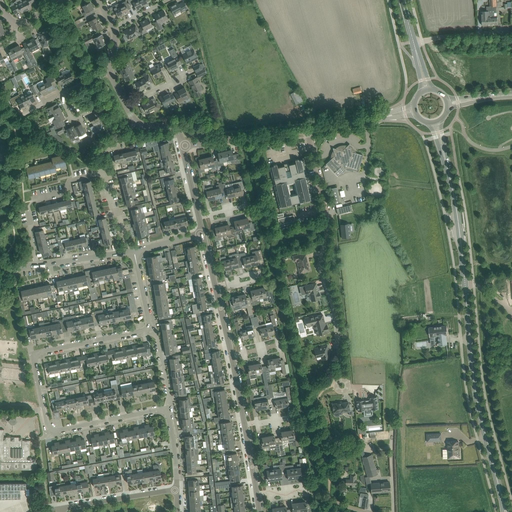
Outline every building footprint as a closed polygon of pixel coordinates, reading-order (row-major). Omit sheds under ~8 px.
[(26,11),(22,2),(21,0),(18,0),(11,6),(15,14),(16,14),(15,13),(20,11),(21,13),(26,11)] [(24,0),(22,2),(26,11),(32,8),(30,4),(36,1),(34,0),(24,0)] [(138,8),(142,6),(138,0),(127,0),(130,6),(133,4),(137,10),(140,9),(139,9),(138,8)] [(128,3),(127,3),(126,1),(118,5),(124,15),(129,12),(128,10),(131,9),(128,4),(128,3)] [(82,6),(85,12),(83,13),(85,17),(94,12),(92,13),(91,10),(94,9),(90,2),(82,6)] [(176,3),(169,7),(174,14),(181,10),(182,11),(187,9),(184,2),(183,2),(179,5),(177,2),(176,3)] [(118,4),(109,8),(110,11),(111,12),(111,13),(115,11),(118,18),(124,15),(118,5),(118,4)] [(487,11),(481,11),(482,17),(482,26),(489,25),(488,21),(490,21),(490,17),(489,10),(492,10),(492,7),(490,7),(490,6),(486,7),(487,11)] [(490,21),(488,21),(489,25),(495,25),(498,25),(497,17),(495,17),(493,17),(493,13),(497,13),(496,8),(496,7),(492,7),(492,10),(489,10),(490,17),(490,21)] [(162,31),(161,29),(162,28),(159,23),(168,18),(164,11),(154,15),(157,21),(154,22),(159,32),(162,31)] [(96,30),(98,30),(102,27),(99,21),(97,22),(97,21),(96,18),(89,22),(93,30),(95,28),(96,30)] [(152,26),(151,23),(148,18),(140,23),(142,27),(139,28),(142,34),(147,32),(145,30),(152,26)] [(126,42),(129,40),(128,40),(129,39),(132,37),(133,38),(140,34),(136,26),(132,28),(131,27),(124,31),(125,34),(124,34),(124,38),(126,42)] [(53,38),(50,33),(48,28),(39,33),(42,41),(39,42),(42,47),(42,48),(48,45),(46,41),(53,38)] [(93,39),(96,43),(98,48),(106,43),(102,34),(93,39)] [(37,44),(35,40),(34,39),(30,41),(28,42),(23,44),(26,49),(27,52),(30,50),(31,52),(39,48),(42,47),(39,42),(37,44)] [(166,47),(163,43),(160,44),(156,46),(158,51),(166,47)] [(22,56),(21,53),(23,52),(19,45),(13,48),(18,58),(22,56)] [(198,58),(193,48),(192,46),(188,48),(188,47),(184,49),(185,52),(182,54),(186,62),(190,60),(191,61),(190,61),(191,62),(195,60),(198,58)] [(10,50),(7,51),(11,58),(10,58),(12,61),(18,58),(13,48),(13,47),(9,49),(10,50)] [(181,64),(177,56),(173,49),(169,51),(173,59),(167,63),(165,64),(167,69),(169,67),(171,71),(179,67),(178,65),(181,64)] [(129,66),(130,66),(128,63),(121,66),(123,69),(121,70),(126,81),(131,78),(133,81),(135,80),(133,77),(134,77),(129,66)] [(150,69),(148,71),(149,73),(152,71),(153,73),(155,78),(163,74),(162,71),(165,70),(162,65),(161,63),(158,64),(154,67),(152,64),(149,65),(150,68),(150,69)] [(202,69),(202,68),(204,67),(203,63),(200,65),(199,64),(193,67),(195,72),(202,69)] [(70,72),(69,70),(67,70),(61,72),(62,74),(60,75),(56,77),(57,80),(60,84),(63,83),(64,84),(66,83),(74,79),(71,75),(70,72)] [(152,82),(149,78),(148,75),(144,78),(144,79),(135,83),(139,91),(143,89),(143,88),(145,87),(145,88),(150,86),(148,84),(152,82)] [(56,84),(54,79),(52,76),(45,79),(47,83),(44,84),(48,91),(54,88),(52,85),(56,84)] [(189,82),(194,92),(194,93),(196,98),(201,95),(199,91),(202,89),(196,78),(189,82)] [(42,94),(48,91),(44,84),(39,87),(37,83),(33,85),(37,93),(41,91),(42,94)] [(175,94),(177,99),(179,103),(189,97),(184,87),(184,88),(181,89),(177,91),(179,94),(175,95),(175,94)] [(13,102),(11,103),(13,107),(18,105),(18,104),(19,104),(21,108),(28,104),(23,94),(21,90),(18,92),(19,94),(11,98),(13,102)] [(23,94),(28,104),(36,101),(31,93),(30,91),(29,90),(26,92),(23,94)] [(301,102),(303,101),(298,91),(296,91),(291,94),(294,100),(296,105),(301,102)] [(159,97),(161,101),(163,105),(172,101),(172,102),(176,101),(173,95),(170,97),(168,94),(163,96),(163,95),(159,97)] [(146,113),(147,113),(155,109),(156,110),(156,111),(160,109),(157,103),(154,104),(152,101),(143,105),(143,106),(140,108),(143,115),(146,113)] [(47,109),(46,109),(49,115),(50,114),(53,113),(55,116),(62,113),(59,107),(55,109),(54,106),(47,109)] [(101,125),(104,123),(98,112),(95,114),(95,115),(89,118),(88,118),(90,121),(90,123),(92,122),(94,126),(98,125),(100,123),(101,125)] [(53,127),(50,129),(51,131),(55,130),(60,127),(59,124),(64,122),(62,119),(63,119),(65,118),(62,113),(55,116),(56,119),(52,121),(54,126),(53,126),(53,127)] [(73,126),(79,137),(86,133),(81,124),(74,128),(73,126)] [(55,130),(57,134),(65,130),(63,126),(55,130)] [(80,139),(78,137),(79,137),(73,126),(66,130),(67,132),(65,133),(67,137),(69,136),(71,138),(72,141),(75,140),(77,140),(80,139)] [(92,142),(96,140),(92,133),(88,135),(92,142)] [(152,142),(147,142),(148,145),(148,144),(148,145),(151,147),(153,146),(153,147),(156,146),(157,151),(168,148),(168,146),(169,145),(168,142),(166,143),(165,143),(164,141),(152,142)] [(338,177),(341,173),(346,168),(357,171),(358,172),(362,160),(363,155),(351,151),(349,144),(346,147),(344,148),(343,146),(339,147),(340,149),(338,149),(333,148),(334,156),(326,164),(338,177)] [(133,151),(130,152),(132,159),(138,158),(138,161),(141,160),(138,148),(133,149),(133,151)] [(157,151),(158,157),(171,154),(170,151),(169,151),(168,148),(157,151)] [(224,152),(227,161),(230,160),(231,163),(235,162),(237,162),(235,154),(236,156),(233,156),(231,150),(224,152)] [(223,161),(227,161),(224,152),(218,153),(219,160),(216,160),(217,162),(218,167),(222,166),(224,165),(223,161)] [(60,167),(66,165),(63,155),(58,157),(60,167)] [(55,168),(60,167),(58,157),(52,158),(53,161),(55,168)] [(212,157),(206,158),(208,167),(211,166),(212,170),(218,168),(218,167),(217,162),(214,163),(212,157)] [(209,171),(208,167),(206,158),(199,160),(200,166),(198,167),(196,161),(199,173),(204,172),(205,172),(209,171)] [(307,177),(305,177),(304,171),(305,171),(305,172),(306,172),(302,158),(302,159),(299,160),(298,159),(295,160),(296,163),(289,165),(289,167),(289,168),(285,169),(285,168),(284,166),(278,168),(277,164),(273,165),(274,166),(270,167),(270,166),(269,166),(270,171),(272,180),(274,179),(275,184),(273,184),(279,210),(292,207),(292,208),(296,207),(292,207),(292,204),(299,202),(300,205),(300,206),(297,206),(297,207),(301,206),(300,205),(308,203),(312,202),(313,204),(307,176),(306,176),(307,177)] [(171,162),(171,160),(163,161),(161,162),(160,162),(161,168),(165,167),(174,165),(173,162),(171,162)] [(55,168),(53,161),(48,163),(50,173),(56,171),(55,168)] [(173,168),(174,168),(174,165),(165,167),(165,170),(166,172),(159,174),(160,177),(170,175),(171,174),(176,173),(175,170),(174,171),(173,168)] [(29,178),(35,177),(32,167),(27,168),(29,178)] [(133,181),(132,175),(131,172),(124,174),(123,174),(118,175),(119,178),(120,181),(120,184),(133,181)] [(173,182),(175,181),(173,175),(168,177),(167,177),(162,178),(162,181),(165,181),(165,182),(166,186),(174,185),(173,182)] [(84,190),(92,188),(90,181),(88,182),(88,180),(79,182),(81,190),(84,190)] [(122,187),(123,189),(134,187),(133,184),(134,183),(133,181),(120,184),(121,187),(122,187)] [(242,181),(232,184),(235,196),(242,194),(240,188),(243,187),(242,182),(242,181)] [(217,189),(213,190),(215,199),(222,197),(220,191),(223,190),(222,186),(222,184),(219,185),(216,185),(217,189)] [(232,184),(222,186),(223,190),(224,192),(227,191),(228,198),(235,196),(232,184)] [(207,187),(202,189),(204,195),(207,194),(208,200),(215,199),(213,190),(212,186),(208,187),(207,187)] [(122,192),(123,195),(135,192),(134,187),(123,189),(124,192),(122,192)] [(340,203),(336,187),(331,188),(335,205),(340,203)] [(84,190),(86,196),(93,194),(92,188),(84,190)] [(135,196),(136,194),(136,192),(135,192),(123,195),(124,198),(125,198),(126,200),(133,198),(136,198),(135,196)] [(86,196),(87,202),(95,201),(93,194),(86,196)] [(64,201),(66,208),(72,207),(73,208),(76,207),(74,201),(71,202),(71,199),(64,201)] [(64,201),(58,203),(60,210),(61,213),(67,211),(66,208),(64,201)] [(87,202),(89,209),(96,207),(95,201),(87,202)] [(51,204),(53,211),(60,210),(58,203),(51,204)] [(47,213),(53,211),(51,204),(45,206),(47,213)] [(131,216),(144,213),(143,208),(142,208),(142,204),(129,207),(130,210),(131,210),(132,213),(130,213),(131,216)] [(40,215),(45,213),(47,213),(45,206),(39,207),(40,215)] [(100,213),(98,213),(96,207),(89,209),(90,215),(93,214),(94,216),(94,218),(100,216),(100,213)] [(145,218),(145,215),(144,213),(131,216),(132,219),(133,218),(134,221),(145,218)] [(294,215),(278,219),(279,225),(295,221),(294,215)] [(100,225),(107,223),(106,218),(101,219),(100,216),(94,218),(95,220),(98,220),(100,225)] [(177,228),(175,219),(174,217),(169,218),(169,221),(171,228),(174,227),(174,229),(177,228)] [(133,224),(134,227),(147,224),(145,218),(134,221),(134,224),(133,224)] [(247,218),(241,220),(243,229),(244,232),(254,230),(252,224),(252,223),(249,224),(249,222),(247,218)] [(239,230),(243,229),(241,220),(234,221),(236,228),(233,228),(235,238),(236,237),(237,237),(236,234),(240,233),(239,230)] [(161,223),(162,227),(163,232),(169,230),(168,229),(171,228),(169,221),(161,223)] [(101,229),(101,232),(109,231),(107,223),(100,225),(100,226),(95,227),(96,230),(101,229)] [(349,223),(340,224),(341,238),(350,237),(349,223)] [(148,229),(147,224),(134,227),(134,230),(136,229),(136,232),(144,230),(148,229)] [(233,238),(235,238),(233,228),(232,228),(233,230),(230,231),(229,225),(222,226),(224,235),(227,234),(228,238),(232,237),(233,238)] [(224,235),(222,226),(215,228),(216,234),(213,235),(215,241),(221,240),(220,236),(224,235)] [(42,227),(40,227),(35,229),(36,232),(35,232),(36,237),(44,235),(43,230),(42,230),(42,227)] [(137,235),(135,235),(136,238),(145,236),(146,236),(149,235),(148,229),(144,230),(136,232),(137,235)] [(109,231),(101,232),(103,239),(110,237),(109,231)] [(85,237),(80,238),(82,246),(87,245),(87,244),(90,243),(89,239),(89,237),(88,237),(87,238),(86,238),(85,237)] [(99,240),(100,241),(101,246),(112,243),(110,237),(103,239),(99,240)] [(62,240),(60,240),(61,241),(61,243),(63,249),(66,248),(66,250),(72,249),(70,241),(63,242),(62,240)] [(51,251),(50,248),(49,245),(39,248),(40,253),(42,253),(43,257),(52,255),(51,251)] [(184,248),(185,253),(185,255),(188,255),(194,253),(194,250),(195,249),(195,250),(196,250),(195,246),(184,248)] [(239,253),(238,252),(238,250),(236,250),(237,253),(232,255),(233,258),(230,259),(232,268),(238,267),(237,262),(240,261),(241,264),(241,263),(238,253),(239,253)] [(253,256),(249,257),(252,265),(258,264),(257,259),(260,258),(260,259),(258,250),(252,252),(253,256)] [(240,252),(238,252),(239,253),(238,253),(241,263),(244,262),(245,267),(252,265),(249,257),(246,257),(245,253),(240,254),(240,252)] [(194,253),(188,255),(189,261),(196,260),(195,259),(195,256),(196,256),(197,256),(196,253),(194,253)] [(302,273),(305,272),(309,271),(306,254),(301,255),(301,254),(293,256),(294,260),(297,259),(299,266),(298,267),(299,271),(302,273)] [(225,256),(222,257),(220,257),(219,258),(221,267),(221,265),(224,265),(225,270),(232,268),(230,259),(226,260),(225,256)] [(198,262),(197,259),(195,259),(196,260),(189,261),(185,261),(186,267),(188,267),(190,267),(197,266),(197,265),(196,262),(198,262)] [(199,268),(198,265),(197,265),(197,266),(190,267),(188,267),(189,274),(185,274),(186,277),(195,275),(195,272),(198,272),(198,271),(197,268),(199,268)] [(88,276),(86,277),(86,275),(81,276),(83,286),(88,285),(88,287),(91,286),(88,276)] [(202,277),(196,278),(195,275),(186,277),(186,280),(191,279),(192,286),(202,284),(201,283),(201,280),(202,280),(203,280),(202,277)] [(166,288),(165,283),(165,281),(163,281),(163,283),(162,283),(159,284),(154,284),(154,288),(153,289),(153,290),(166,288)] [(193,292),(196,291),(203,290),(202,286),(204,286),(203,283),(201,283),(202,284),(192,286),(193,292)] [(319,293),(318,293),(316,283),(311,284),(300,287),(301,291),(301,294),(306,293),(307,295),(309,294),(309,295),(311,301),(313,300),(314,301),(315,301),(316,301),(317,301),(318,300),(317,299),(319,299),(320,299),(319,297),(320,297),(319,293)] [(50,284),(45,285),(47,295),(52,294),(53,298),(56,298),(56,296),(54,285),(51,286),(50,284)] [(264,288),(257,289),(259,298),(263,297),(264,301),(270,300),(270,299),(269,296),(268,291),(268,292),(265,293),(264,288)] [(249,295),(248,295),(251,305),(257,304),(256,299),(259,298),(257,289),(250,291),(252,296),(249,297),(249,295)] [(21,292),(18,293),(20,304),(21,310),(25,309),(23,303),(24,303),(25,300),(28,300),(26,290),(21,291),(21,292)] [(245,294),(238,296),(241,305),(241,309),(245,308),(247,307),(248,311),(252,310),(251,305),(248,295),(249,299),(246,299),(245,294)] [(206,296),(204,296),(197,297),(198,304),(205,302),(204,299),(206,299),(206,296)] [(230,302),(229,302),(232,311),(236,310),(238,309),(237,306),(241,305),(238,296),(232,297),(233,302),(230,303),(230,302)] [(123,302),(123,304),(126,321),(128,320),(128,319),(131,318),(132,318),(138,317),(137,311),(131,312),(130,309),(130,308),(126,309),(126,307),(126,305),(124,306),(123,302)] [(207,302),(205,302),(198,304),(192,305),(193,314),(196,313),(196,314),(203,312),(203,309),(207,308),(206,308),(205,305),(207,305),(207,302)] [(170,314),(169,309),(156,311),(157,312),(158,312),(158,316),(164,315),(164,319),(170,318),(171,317),(171,314),(170,314)] [(94,311),(95,314),(96,321),(99,321),(100,324),(103,324),(104,325),(106,325),(103,312),(103,310),(94,311)] [(203,312),(196,314),(196,317),(198,316),(199,323),(200,323),(210,320),(210,317),(211,317),(212,317),(211,314),(204,315),(203,312)] [(87,317),(89,327),(92,326),(93,328),(95,327),(94,327),(93,322),(96,321),(95,314),(87,315),(87,317)] [(324,322),(324,321),(322,314),(317,316),(315,316),(314,315),(305,318),(306,324),(310,323),(311,326),(313,326),(315,331),(317,335),(320,334),(321,336),(324,335),(324,334),(327,333),(327,332),(328,331),(327,324),(325,325),(324,322)] [(71,316),(64,318),(63,315),(62,315),(63,319),(64,326),(67,326),(68,331),(71,330),(72,332),(74,332),(71,317),(71,316)] [(81,315),(76,316),(79,329),(82,328),(82,330),(84,329),(81,315)] [(265,323),(268,335),(275,333),(274,333),(273,331),(275,331),(274,325),(276,324),(273,315),(270,315),(272,322),(265,323)] [(268,335),(265,323),(259,325),(257,317),(253,317),(256,326),(259,326),(261,334),(262,334),(262,336),(261,336),(261,337),(268,335)] [(56,318),(54,319),(57,335),(59,335),(59,333),(62,332),(61,327),(64,326),(63,319),(60,320),(56,319),(56,318)] [(162,330),(170,329),(173,328),(173,322),(172,322),(171,319),(164,320),(165,323),(161,324),(162,330)] [(212,320),(210,320),(200,323),(201,329),(212,327),(212,326),(211,323),(212,323),(213,323),(212,320)] [(240,325),(238,326),(237,321),(234,322),(237,333),(240,332),(241,337),(242,337),(242,339),(241,339),(248,338),(246,329),(243,330),(240,325)] [(252,325),(245,326),(246,329),(248,338),(255,336),(254,336),(253,334),(254,334),(253,327),(252,325)] [(35,340),(37,339),(34,326),(25,328),(27,336),(30,336),(31,339),(34,338),(35,340)] [(213,326),(212,326),(212,327),(201,329),(202,335),(213,333),(212,329),(214,329),(213,326)] [(446,326),(429,328),(430,337),(438,336),(439,346),(447,345),(446,335),(448,335),(446,326)] [(214,332),(213,333),(202,335),(203,341),(214,339),(213,336),(215,335),(215,336),(214,332)] [(216,338),(214,339),(203,341),(204,350),(212,349),(212,346),(216,345),(215,345),(214,342),(216,341),(216,342),(216,338)] [(142,356),(148,355),(151,354),(149,343),(143,344),(143,346),(141,347),(142,354),(142,356)] [(191,352),(190,348),(189,344),(186,344),(187,347),(182,348),(182,352),(181,353),(182,354),(183,354),(191,352)] [(321,360),(325,359),(330,358),(327,345),(322,347),(314,349),(316,358),(320,356),(321,360)] [(111,357),(112,361),(115,360),(121,359),(119,351),(116,352),(116,349),(110,351),(111,357)] [(212,358),(219,357),(218,354),(220,353),(220,354),(220,350),(213,352),(212,349),(204,350),(205,353),(205,354),(206,360),(212,358)] [(109,357),(111,357),(110,351),(104,352),(105,354),(102,355),(104,362),(109,361),(109,357)] [(88,366),(93,365),(91,357),(89,357),(88,355),(82,356),(84,362),(87,362),(88,366)] [(170,359),(170,365),(179,364),(178,358),(180,358),(179,355),(172,356),(173,359),(169,359),(170,359)] [(77,360),(74,360),(76,368),(82,367),(81,363),(84,362),(82,356),(77,357),(77,360)] [(220,364),(220,363),(220,360),(221,360),(221,357),(219,357),(212,358),(214,365),(220,364)] [(273,359),(275,367),(281,366),(282,366),(281,360),(279,360),(279,358),(280,358),(273,359)] [(268,371),(265,372),(267,379),(267,381),(270,381),(269,379),(270,378),(269,372),(276,371),(276,370),(275,367),(273,359),(266,360),(266,361),(268,361),(268,362),(267,363),(267,365),(268,371)] [(50,363),(44,364),(45,370),(46,374),(49,374),(54,373),(53,365),(50,365),(50,363)] [(221,370),(221,369),(221,366),(222,366),(222,363),(220,363),(220,364),(214,365),(211,365),(212,371),(221,370)] [(261,363),(254,365),(256,373),(262,371),(261,366),(260,366),(260,364),(261,364),(261,363)] [(255,373),(256,373),(254,365),(247,366),(248,366),(249,368),(248,368),(248,373),(245,374),(248,385),(251,384),(250,379),(256,378),(256,375),(255,373)] [(221,370),(212,371),(213,378),(222,376),(222,372),(223,372),(224,372),(223,369),(221,369),(221,370)] [(225,378),(224,375),(222,376),(213,378),(214,384),(218,383),(224,382),(223,378),(224,378),(225,378)] [(120,400),(119,393),(117,383),(111,385),(112,391),(110,391),(111,399),(114,398),(114,401),(120,400)] [(186,394),(186,390),(185,387),(174,389),(175,395),(179,394),(179,396),(184,396),(187,395),(186,394)] [(225,390),(220,390),(220,387),(213,389),(211,389),(212,397),(227,395),(227,393),(225,393),(225,390)] [(289,403),(288,399),(291,398),(290,396),(290,393),(289,387),(285,387),(286,391),(286,393),(285,393),(284,394),(284,395),(280,396),(282,407),(289,406),(289,405),(288,405),(288,404),(289,403)] [(252,392),(252,388),(248,389),(251,403),(254,403),(255,408),(256,407),(256,409),(255,409),(255,410),(262,409),(260,397),(254,398),(252,392)] [(272,390),(269,390),(270,398),(273,397),(274,403),(275,406),(276,406),(276,408),(275,408),(282,407),(280,396),(273,395),(273,392),(272,390)] [(99,393),(93,394),(90,395),(93,405),(98,404),(98,402),(100,401),(99,393)] [(87,406),(93,405),(90,395),(88,396),(85,396),(82,397),(84,405),(86,404),(87,406)] [(68,410),(66,400),(65,396),(60,397),(60,398),(62,409),(65,409),(65,411),(68,410)] [(267,399),(267,398),(267,396),(260,397),(262,409),(269,407),(268,407),(268,405),(269,405),(269,404),(268,399),(267,399)] [(182,400),(179,401),(180,407),(191,405),(190,399),(188,399),(188,397),(182,398),(182,400)] [(357,401),(357,408),(358,411),(363,410),(363,412),(372,412),(372,410),(378,409),(376,397),(370,398),(370,400),(368,400),(365,400),(365,401),(363,401),(363,400),(357,401)] [(59,410),(62,409),(60,398),(54,400),(55,402),(52,403),(54,413),(60,412),(59,410)] [(348,402),(341,403),(341,402),(338,402),(338,403),(333,404),(333,409),(334,414),(338,413),(338,414),(339,415),(340,415),(341,415),(342,414),(343,414),(343,413),(349,412),(349,415),(353,414),(352,409),(349,409),(349,407),(348,402)] [(230,414),(228,414),(228,411),(218,412),(219,417),(214,418),(214,421),(217,420),(225,419),(224,417),(230,416),(230,414)] [(232,421),(225,422),(225,419),(217,420),(214,421),(214,423),(216,424),(218,423),(221,423),(222,428),(231,427),(231,424),(232,423),(232,421)] [(195,429),(195,427),(195,423),(194,423),(191,423),(182,424),(183,430),(183,431),(190,430),(190,433),(193,433),(194,432),(200,432),(200,430),(200,429),(195,429)] [(4,430),(4,429),(0,429),(0,469),(0,470),(0,469),(33,469),(33,470),(37,470),(37,462),(36,462),(36,459),(33,459),(31,459),(31,457),(30,457),(29,457),(29,441),(30,441),(30,440),(20,440),(20,438),(14,437),(14,440),(11,440),(11,437),(6,437),(6,440),(3,440),(3,430),(4,430)] [(294,430),(287,431),(289,442),(295,441),(296,446),(300,446),(298,436),(298,437),(298,438),(295,439),(295,438),(294,432),(293,432),(293,430),(294,430)] [(279,444),(280,451),(281,451),(282,451),(283,451),(282,443),(289,442),(287,431),(280,432),(280,433),(281,433),(281,434),(280,435),(281,437),(281,440),(282,443),(279,444)] [(190,436),(185,437),(185,443),(197,442),(197,436),(200,435),(200,432),(194,432),(193,433),(190,433),(190,436)] [(441,433),(426,434),(427,442),(441,441),(441,433)] [(274,435),(267,437),(269,447),(273,446),(276,446),(277,450),(277,454),(279,453),(280,453),(280,451),(279,444),(276,444),(276,443),(275,438),(274,438),(273,436),(274,436),(274,435)] [(263,448),(269,447),(267,437),(261,438),(262,438),(262,440),(261,440),(262,446),(259,447),(261,457),(264,456),(263,448)] [(81,453),(80,449),(78,438),(76,438),(76,441),(73,441),(75,450),(76,454),(81,453)] [(234,444),(235,444),(235,442),(224,444),(225,449),(223,449),(223,452),(230,451),(234,451),(234,448),(234,444)] [(459,442),(447,442),(448,459),(460,458),(460,451),(459,451),(459,442)] [(236,453),(235,454),(234,451),(230,451),(223,452),(224,455),(223,455),(224,460),(239,458),(238,457),(237,457),(236,453)] [(378,469),(376,470),(372,454),(365,456),(362,457),(367,477),(369,476),(378,474),(377,472),(379,471),(378,469)] [(297,468),(294,469),(295,479),(302,478),(301,473),(301,470),(304,470),(305,470),(304,463),(303,463),(302,459),(299,459),(300,464),(297,464),(297,468)] [(289,466),(285,466),(285,463),(283,464),(283,466),(284,471),(284,473),(287,472),(288,480),(295,479),(294,469),(293,465),(289,466)] [(91,465),(87,465),(89,473),(91,483),(94,483),(93,479),(93,476),(92,473),(94,472),(93,466),(97,466),(96,464),(91,465)] [(284,471),(283,466),(283,464),(277,465),(273,466),(274,470),(275,480),(282,479),(281,471),(284,471)] [(161,478),(160,471),(161,471),(161,468),(159,466),(156,465),(153,465),(154,471),(156,481),(158,481),(158,479),(161,478)] [(191,476),(203,475),(202,475),(202,472),(196,472),(196,466),(187,467),(188,473),(187,473),(191,473),(191,476)] [(268,481),(275,480),(274,470),(270,470),(269,467),(263,467),(264,474),(267,473),(268,481)] [(134,485),(132,474),(132,470),(125,471),(126,475),(127,475),(128,484),(131,483),(132,485),(134,485)] [(356,488),(356,485),(356,480),(356,475),(351,474),(351,480),(346,480),(346,485),(352,485),(352,488),(356,488)] [(189,484),(187,484),(187,486),(198,485),(198,480),(200,480),(200,477),(191,477),(191,480),(188,480),(189,484)] [(390,491),(390,486),(389,482),(371,483),(371,485),(371,488),(371,493),(390,491)] [(0,498),(20,499),(20,489),(26,490),(26,483),(0,483),(0,498)] [(54,490),(49,491),(50,496),(56,495),(59,495),(59,497),(62,497),(60,486),(60,484),(59,484),(57,484),(57,485),(54,486),(53,487),(54,490)] [(361,508),(367,509),(369,498),(368,498),(368,495),(361,493),(360,497),(362,497),(362,498),(363,498),(361,508)] [(306,502),(299,503),(299,511),(310,511),(310,509),(307,509),(306,502)] [(293,511),(290,511),(289,511),(299,511),(299,503),(292,504),(293,511)]
